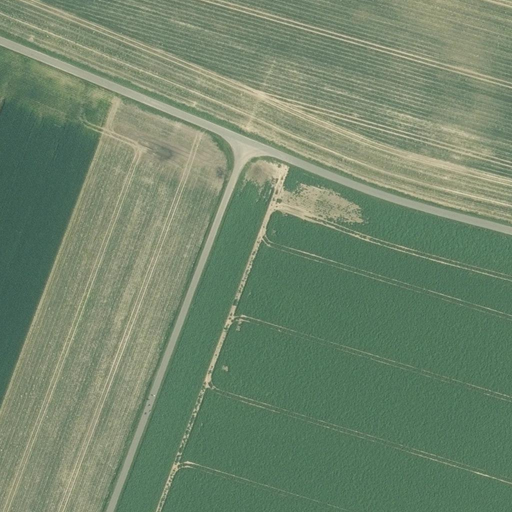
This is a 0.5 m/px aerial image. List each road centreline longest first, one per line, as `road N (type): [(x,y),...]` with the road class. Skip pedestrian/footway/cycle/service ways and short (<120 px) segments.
road 1 (unclassified): [(109,511),(247,142)]
road 2 (unclassified): [(511,231),(356,188),(247,142)]
road 3 (unclassified): [(247,142),(0,40)]
